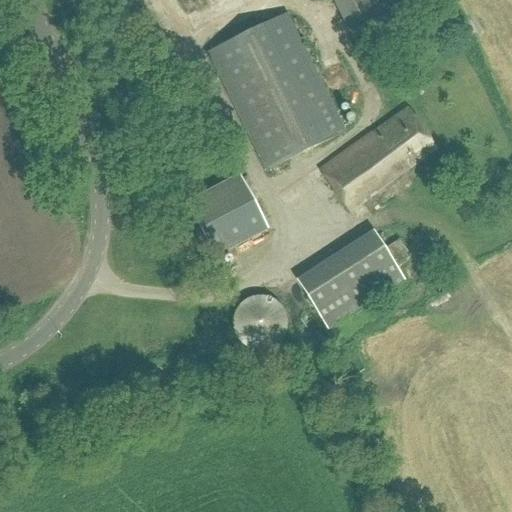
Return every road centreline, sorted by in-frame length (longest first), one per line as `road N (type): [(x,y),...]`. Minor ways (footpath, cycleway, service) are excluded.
road 1 (tertiary): [(0,358),(72,313),(88,277),(92,228),(72,121),(17,0)]
road 2 (track): [(254,0),(184,49),(252,169)]
